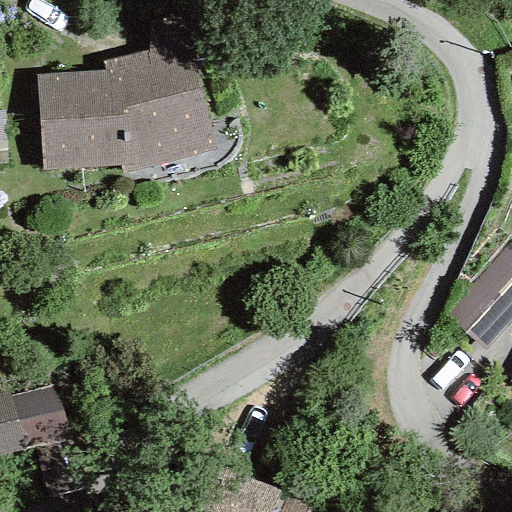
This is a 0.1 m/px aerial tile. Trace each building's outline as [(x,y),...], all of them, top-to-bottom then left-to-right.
[(121,174),(214,150),(179,12),(140,24),(147,52),(102,62),(103,71),(35,76),(41,170),(119,165),(121,174)] [(484,351),(511,320),(511,239),(511,238),(444,313),(484,351)] [(0,394),(0,455),(27,448),(34,448),(68,439),(87,433),(72,380),(10,397),(8,392),(0,394)] [(34,448),(47,498),(81,489),(68,439),(34,448)] [(195,511),(321,511),(215,464),(195,511)]
